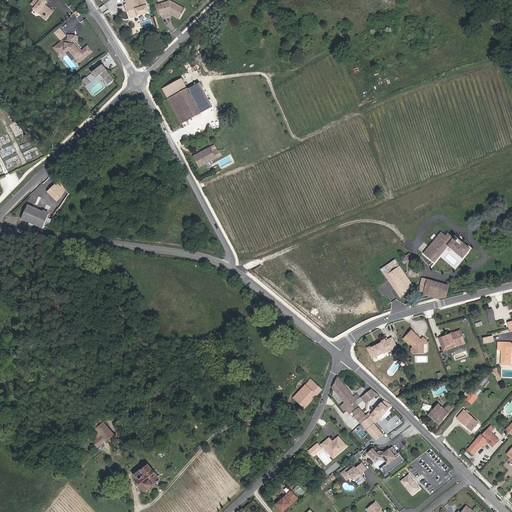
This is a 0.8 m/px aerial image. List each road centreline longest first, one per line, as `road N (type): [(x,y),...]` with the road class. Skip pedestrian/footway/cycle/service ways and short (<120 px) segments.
road 1 (tertiary): [(230,269),(158,249),(0,229)]
road 2 (tertiary): [(505,511),(339,356)]
road 3 (residential): [(137,80),(231,253),(230,269)]
road 4 (unknown): [(231,263),(373,219),(392,224),(414,249)]
road 5 (unknown): [(137,511),(217,433),(257,426),(300,442)]
road 6 (residential): [(339,356),(300,442),(227,511)]
road 7 (track): [(219,77),(264,74),(297,138),(356,113),(367,119)]
road 8 (unclassified): [(137,80),(0,215)]
road 9 (unclassified): [(335,352),(384,319),(511,286)]
road 10 (unknown): [(464,234),(483,253),(478,266),(449,276),(427,271),(416,242),(432,220),(452,224)]
road 11 (tertiary): [(335,352),(230,269)]
